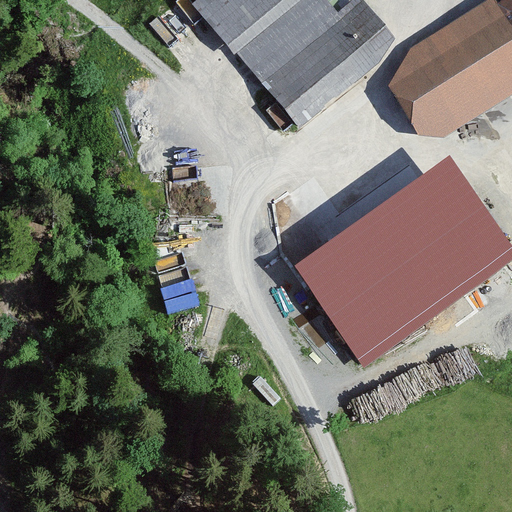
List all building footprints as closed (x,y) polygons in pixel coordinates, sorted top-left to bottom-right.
[(176,0),(174,0),(150,21),(175,49),(200,27),(176,0)] [(380,66),(390,48),(353,2),(334,17),(320,0),(200,0),(191,8),(296,135),(380,66)] [(380,99),(411,141),(440,137),(511,96),(511,0),(394,72),(380,99)] [(474,197),(448,153),(369,198),(395,243),(474,197)] [(152,254),(172,312),(203,301),(183,243),(152,254)]
